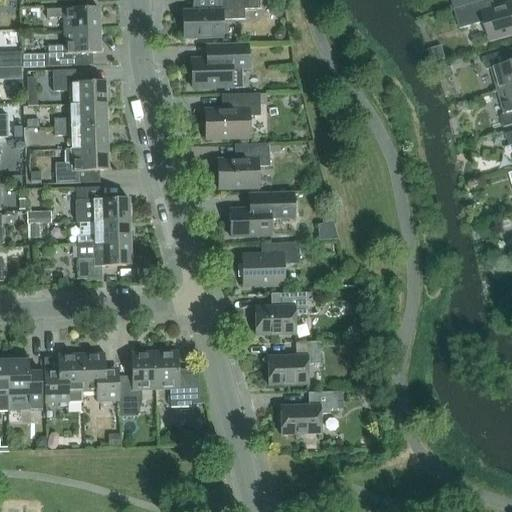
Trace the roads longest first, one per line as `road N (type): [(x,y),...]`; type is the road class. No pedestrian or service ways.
road 1 (residential): [(202,304),(144,77),(138,0)]
road 2 (residential): [(254,511),(202,304)]
road 3 (residential): [(0,310),(202,304)]
